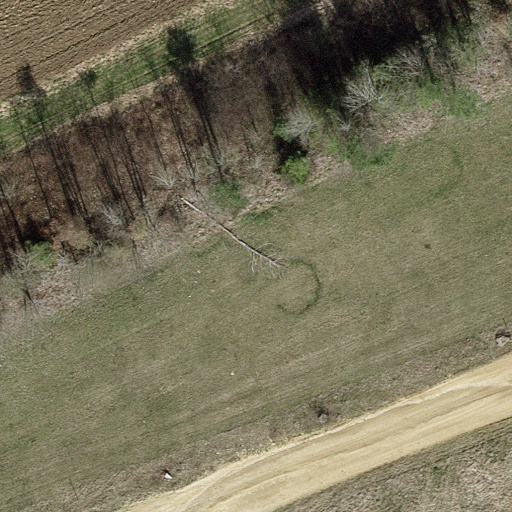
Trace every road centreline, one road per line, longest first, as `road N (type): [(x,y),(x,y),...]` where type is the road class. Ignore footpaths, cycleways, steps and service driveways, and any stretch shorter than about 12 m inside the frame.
road 1 (track): [(511,392),(224,511)]
road 2 (track): [(0,108),(221,0)]
